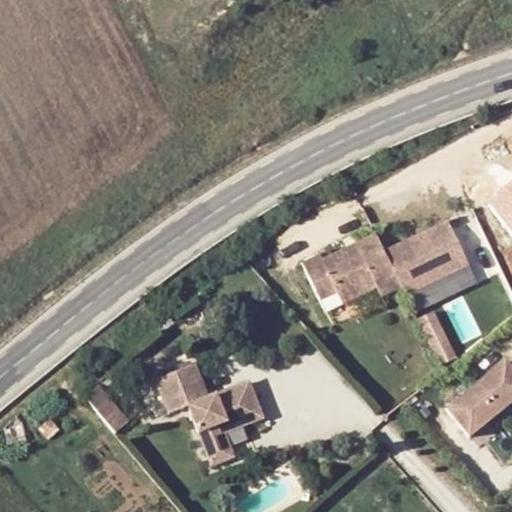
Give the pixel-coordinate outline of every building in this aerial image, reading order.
[(435,215),(372,247),(390,282),(394,289),(456,258),(435,215)] [(307,251),(290,260),(309,297),(326,288),(333,299),(365,284),(371,293),(390,282),(372,247),(363,229),(311,257),(307,251)] [(434,309),(418,317),(442,363),(458,355),(434,309)] [(471,436),(511,400),(511,364),(504,355),(445,407),(471,436)] [(254,375),(217,390),(204,357),(167,372),(180,405),(197,400),(217,452),(238,444),(227,417),(245,409),(253,426),(271,419),(254,375)] [(115,431),(128,421),(103,387),(90,397),(115,431)] [(241,452),(238,444),(217,452),(220,459),(241,452)]
